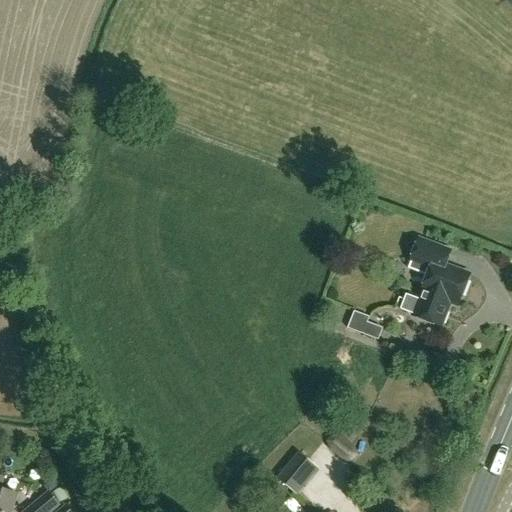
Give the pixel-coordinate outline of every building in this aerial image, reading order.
[(424,288),(460,302),(470,275),(445,266),(450,252),(419,240),(408,269),(428,277),(424,288)] [(413,316),(441,327),(450,303),(458,306),(460,302),(424,288),(419,300),(406,295),(400,310),(414,315),(413,316)] [(363,335),(369,318),(354,312),(348,329),(363,335)] [(277,480),(294,494),(317,467),(299,453),(277,480)] [(1,491),(4,478),(0,476),(0,511),(11,511),(17,496),(1,491)] [(49,491),(23,511),(53,511),(61,506),(49,491)]
